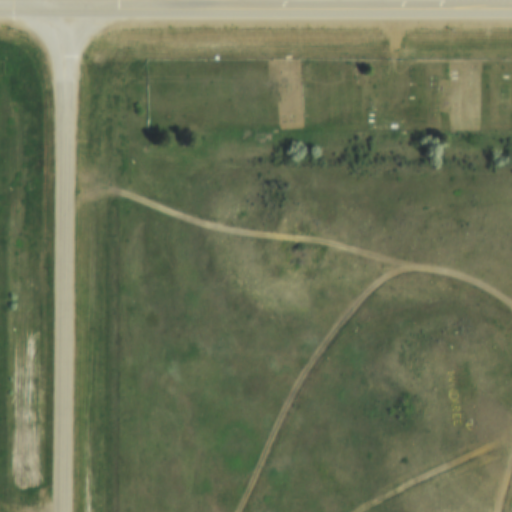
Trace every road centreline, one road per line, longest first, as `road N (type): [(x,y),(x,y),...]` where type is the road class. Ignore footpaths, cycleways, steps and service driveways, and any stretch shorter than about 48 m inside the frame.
road 1 (residential): [(61,511),(63,97),(76,7)]
road 2 (tertiary): [(76,7),(511,8)]
road 3 (track): [(511,452),(353,511)]
